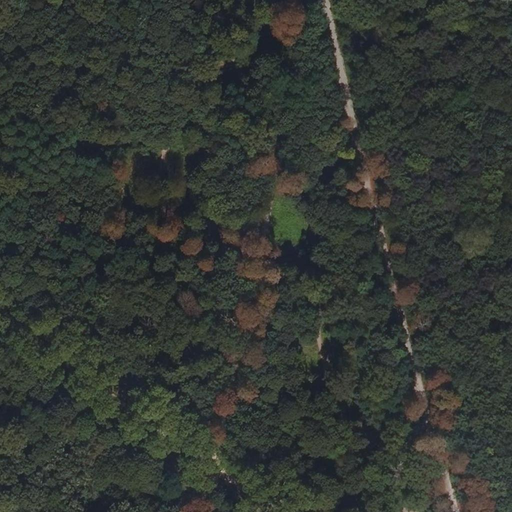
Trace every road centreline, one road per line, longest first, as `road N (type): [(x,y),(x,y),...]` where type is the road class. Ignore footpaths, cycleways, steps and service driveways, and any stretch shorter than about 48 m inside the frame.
road 1 (unknown): [(297,0),(260,257),(200,511)]
road 2 (unknown): [(334,511),(0,281)]
road 3 (track): [(0,312),(284,511)]
